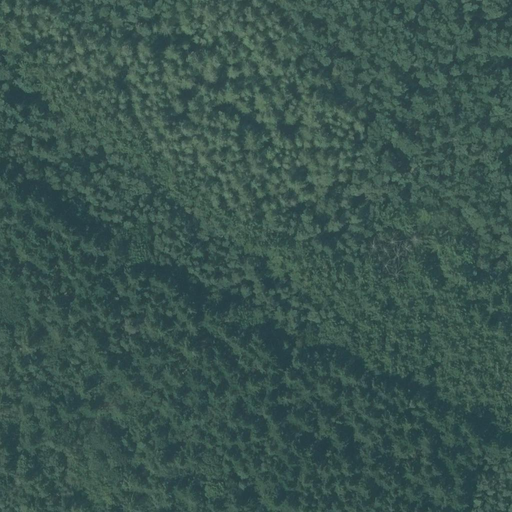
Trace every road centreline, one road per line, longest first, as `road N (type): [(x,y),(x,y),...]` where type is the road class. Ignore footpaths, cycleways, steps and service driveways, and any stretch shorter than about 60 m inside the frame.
road 1 (track): [(511,158),(182,204),(91,243),(35,281),(7,312)]
road 2 (track): [(448,511),(303,395),(231,294),(116,231)]
road 3 (track): [(266,511),(7,312)]
road 4 (unknown): [(511,154),(413,171),(511,272)]
